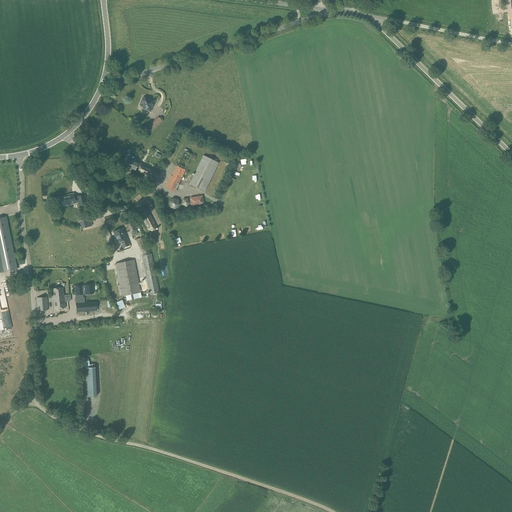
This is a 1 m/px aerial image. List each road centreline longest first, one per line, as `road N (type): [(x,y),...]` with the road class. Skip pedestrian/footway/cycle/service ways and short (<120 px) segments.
road 1 (track): [(332,511),(80,429),(31,400),(0,427)]
road 2 (unclassified): [(31,400),(35,331),(20,155)]
road 3 (unclassified): [(103,80),(297,20)]
road 4 (unclassified): [(511,153),(377,18)]
road 5 (unclassified): [(511,46),(377,18)]
